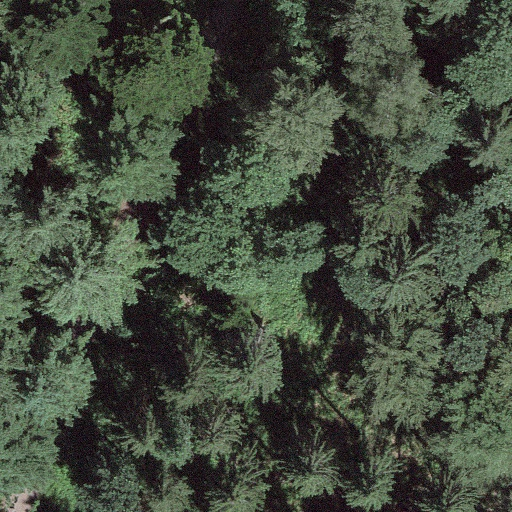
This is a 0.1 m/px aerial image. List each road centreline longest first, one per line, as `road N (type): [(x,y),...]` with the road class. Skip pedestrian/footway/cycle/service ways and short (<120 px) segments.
road 1 (track): [(42,511),(178,97)]
road 2 (track): [(178,97),(0,57)]
